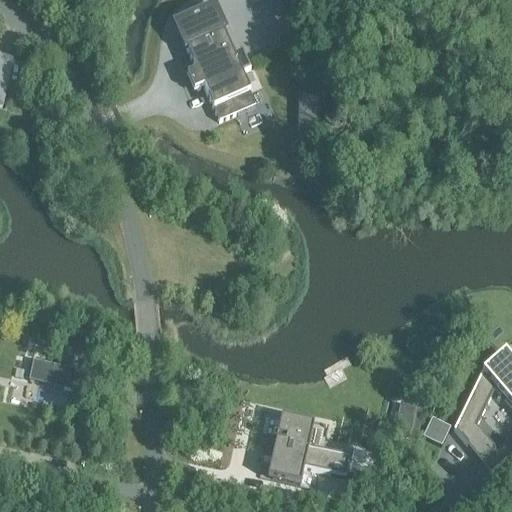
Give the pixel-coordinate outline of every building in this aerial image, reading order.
[(194,74),(188,77),(195,93),(202,90),(217,125),(253,109),(239,76),(249,71),(240,52),(230,56),(215,23),(179,39),(194,74)] [(511,365),(502,353),(481,374),(452,433),(466,448),(494,390),(511,410),(511,365)] [(54,368),(51,381),(63,384),(62,390),(78,394),(83,374),(54,368)] [(399,408),(393,436),(409,439),(416,412),(399,408)] [(279,441),(272,440),(271,443),(266,442),(262,462),(273,465),(269,482),(298,489),(302,472),(344,482),(349,461),(306,451),(312,429),(283,422),(279,441)]
